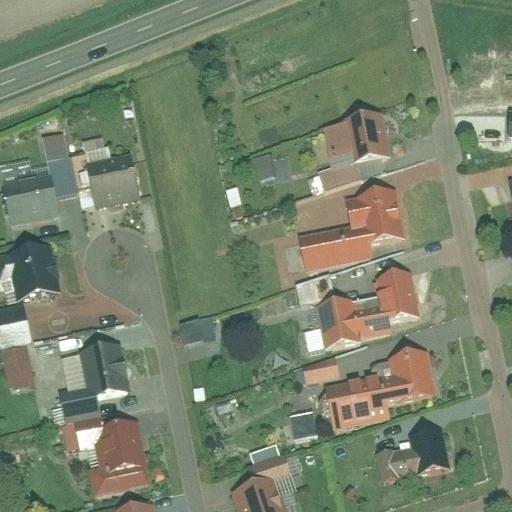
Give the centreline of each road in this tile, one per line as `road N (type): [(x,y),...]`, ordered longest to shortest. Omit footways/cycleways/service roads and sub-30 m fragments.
road 1 (residential): [(511,459),(420,0)]
road 2 (residential): [(140,251),(200,511)]
road 3 (secondary): [(0,89),(225,0)]
